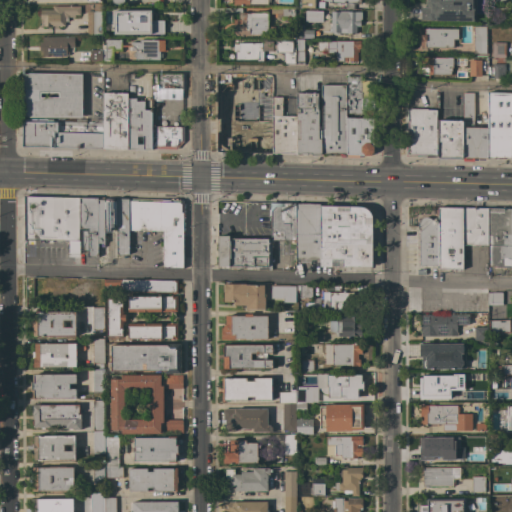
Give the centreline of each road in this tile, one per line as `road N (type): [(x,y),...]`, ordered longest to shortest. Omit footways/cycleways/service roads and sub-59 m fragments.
road 1 (residential): [(6,511),(6,171)]
road 2 (residential): [(199,511),(199,176)]
road 3 (residential): [(390,511),(389,184)]
road 4 (secondary): [(199,176),(6,171)]
road 5 (secondary): [(389,184),(199,176)]
road 6 (residential): [(389,184),(388,0)]
road 7 (residential): [(199,176),(197,0)]
road 8 (residential): [(6,171),(4,0)]
